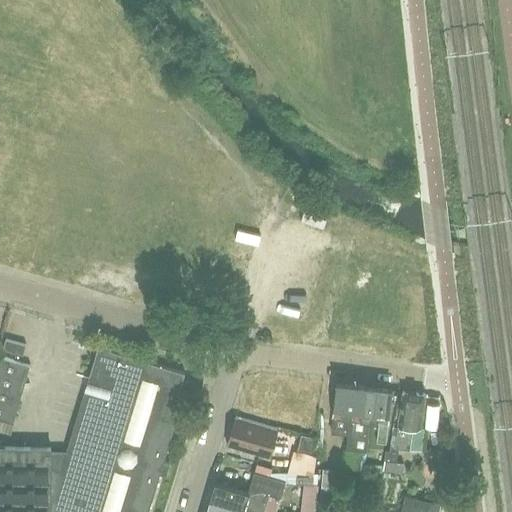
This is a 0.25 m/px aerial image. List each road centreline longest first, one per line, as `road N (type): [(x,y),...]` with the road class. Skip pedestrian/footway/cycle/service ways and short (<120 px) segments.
road 1 (residential): [(476,511),(459,379),(238,350)]
road 2 (residential): [(238,350),(0,283)]
road 3 (residential): [(187,511),(238,350)]
